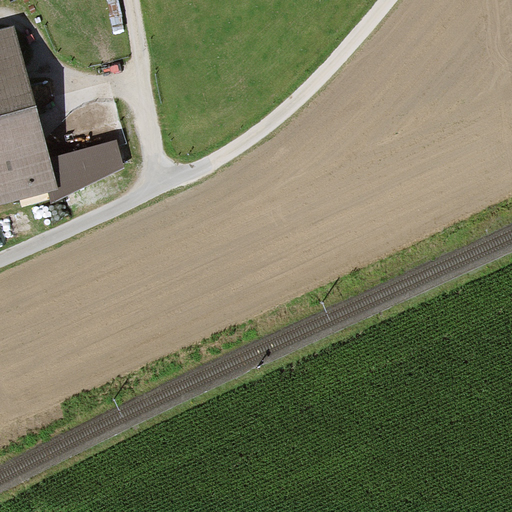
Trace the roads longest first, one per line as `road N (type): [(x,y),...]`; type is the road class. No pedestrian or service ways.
road 1 (track): [(164,182),(267,119),(385,0)]
road 2 (track): [(164,182),(134,0)]
road 3 (residential): [(0,261),(164,182)]
